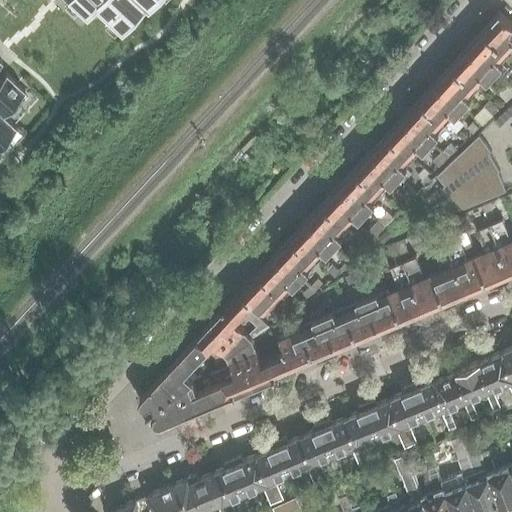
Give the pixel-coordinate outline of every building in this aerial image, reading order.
[(65,0),(80,13),(93,0),(119,25),(141,0),(142,0),(145,2),(147,0),(65,0)] [(511,21),(499,9),(484,26),(507,48),(511,43),(511,21)] [(498,58),(507,48),(484,26),(483,25),(480,28),(481,29),(469,43),(502,74),(508,67),(503,63),(498,58)] [(465,46),(454,59),(477,81),(483,74),(488,79),(495,71),(500,76),(502,74),(469,43),(467,42),(464,45),(465,46)] [(466,93),(477,81),(454,59),(453,60),(452,59),(449,62),(450,63),(438,75),(467,102),(471,105),(475,101),(466,93)] [(0,110),(2,112),(25,88),(6,71),(0,77),(0,110)] [(471,105),(467,102),(438,75),(437,77),(436,76),(433,79),(434,80),(423,92),(447,114),(453,107),(458,112),(463,106),(467,110),(471,105)] [(506,100),(511,94),(511,89),(507,84),(499,93),(506,100)] [(435,127),(447,114),(423,92),(421,94),(420,93),(417,96),(418,97),(408,108),(437,135),(440,131),(435,127)] [(491,114),(497,108),(489,100),(484,106),(491,114)] [(425,148),(437,135),(408,108),(405,112),(404,111),(401,114),(402,115),(393,124),(417,146),(420,143),(425,148)] [(0,141),(15,125),(2,112),(0,110),(0,141)] [(504,110),(499,115),(505,121),(510,116),(504,110)] [(499,115),(493,121),(499,127),(505,121),(499,115)] [(472,133),(478,126),(472,121),(466,127),(472,133)] [(403,161),(417,146),(393,124),(389,129),(388,128),(385,131),(386,132),(378,140),(411,171),(412,170),(403,161)] [(478,134),(436,174),(445,184),(488,152),(491,150),(478,134)] [(371,149),(363,157),(387,179),(388,178),(393,182),(399,176),(403,180),(411,171),(378,140),(373,146),(372,145),(369,148),(371,149)] [(448,157),(457,148),(450,142),(442,151),(448,157)] [(439,166),(448,157),(442,151),(433,160),(439,166)] [(445,184),(441,187),(448,199),(450,198),(497,170),(499,170),(488,152),(445,184)] [(372,195),(387,179),(363,157),(357,163),(356,162),(353,165),(355,166),(348,173),(372,195)] [(448,199),(447,199),(453,212),(506,190),(497,170),(450,198),(448,199)] [(371,196),(372,195),(348,173),(341,181),(340,180),(338,183),(339,184),(333,190),(362,216),(376,201),(371,196)] [(427,175),(421,180),(425,184),(431,179),(427,175)] [(409,188),(403,194),(408,200),(415,193),(409,188)] [(359,220),(362,216),(333,190),(325,198),(324,197),(321,200),(322,201),(318,206),(342,228),(354,215),(359,220)] [(489,202),(482,205),(484,212),(492,209),(489,202)] [(337,233),(342,228),(318,206),(303,222),(331,248),(342,237),(337,233)] [(382,228),(392,218),(385,211),(376,221),(382,228)] [(488,224),(491,229),(510,274),(511,273),(511,235),(509,237),(502,219),(488,224)] [(373,238),(382,228),(376,221),(366,232),(373,238)] [(327,253),(331,248),(303,222),(288,238),(311,260),(322,248),(327,253)] [(425,229),(431,244),(446,238),(440,222),(425,229)] [(489,283),(510,274),(491,229),(488,224),(477,229),(484,246),(475,250),(489,283)] [(382,243),(390,237),(386,232),(378,238),(382,243)] [(445,242),(448,248),(468,292),(489,283),(475,250),(466,254),(459,237),(445,242)] [(306,266),(311,260),(288,238),(272,255),(301,281),(310,270),(306,266)] [(402,258),(409,254),(402,239),(395,242),(402,258)] [(402,258),(395,242),(387,245),(394,261),(402,258)] [(468,292),(448,248),(445,242),(433,247),(440,264),(431,268),(445,302),(468,292)] [(354,245),(343,255),(352,264),(363,254),(354,245)] [(272,255),(257,271),(280,292),(290,282),(295,286),(301,281),(272,255)] [(402,260),(404,266),(423,311),(445,302),(431,268),(422,272),(415,255),(402,260)] [(402,320),(423,311),(404,266),(402,260),(390,265),(396,282),(388,286),(402,320)] [(333,263),(327,270),(335,278),(348,267),(345,263),(339,269),(333,263)] [(356,270),(369,299),(382,329),(402,320),(388,286),(377,290),(367,266),(356,270)] [(344,305),(347,312),(359,338),(382,329),(369,299),(356,270),(345,275),(356,301),(344,305)] [(264,309),(280,292),(257,271),(237,294),(252,308),(257,302),(264,309)] [(316,291),(323,282),(314,273),(306,281),(316,291)] [(271,327),(252,308),(237,294),(213,320),(240,347),(252,339),(271,327)] [(337,348),(359,338),(347,312),(344,305),(323,314),(337,348)] [(307,317),(304,306),(297,308),(301,319),(307,317)] [(295,321),(301,319),(297,308),(291,311),(295,321)] [(279,317),(274,312),(269,317),(273,321),(279,317)] [(301,323),(304,330),(316,357),(337,348),(323,314),(301,323)] [(202,354),(203,355),(209,348),(211,350),(215,347),(213,345),(216,342),(229,355),(240,347),(213,320),(186,348),(197,359),(202,354)] [(277,333),(286,354),(291,368),(299,365),(299,364),(316,357),(304,330),(301,323),(277,333)] [(255,384),(291,368),(286,354),(262,364),(252,339),(240,347),(255,384)] [(511,345),(495,353),(507,383),(511,395),(511,345)] [(255,384),(240,347),(229,355),(227,356),(231,363),(212,370),(217,383),(214,384),(220,399),(223,397),(255,384)] [(186,348),(144,394),(143,395),(142,396),(142,398),(141,399),(142,401),(142,402),(143,404),(144,405),(145,406),(147,406),(148,407),(150,407),(151,407),(153,406),(154,405),(158,402),(177,390),(193,380),(194,379),(189,374),(186,377),(184,375),(203,355),(202,354),(197,359),(186,348)] [(492,389),(507,383),(495,353),(472,362),(485,392),(486,392),(493,410),(500,407),(492,389)] [(469,399),(485,392),(472,362),(449,372),(462,402),(463,402),(470,420),(477,417),(469,399)] [(447,408),(462,402),(449,372),(426,382),(439,411),(440,411),(448,431),(455,428),(447,408)] [(422,384),(420,379),(402,387),(404,391),(403,392),(416,421),(439,411),(426,382),(422,384)] [(186,413),(212,402),(220,399),(214,384),(198,391),(193,380),(177,390),(186,413)] [(177,390),(158,402),(160,406),(156,409),(155,410),(154,411),(153,412),(153,414),(153,415),(153,417),(154,418),(154,419),(155,421),(157,421),(158,422),(159,423),(161,423),(162,423),(164,422),(186,413),(177,390)] [(410,424),(416,421),(403,392),(381,401),(393,431),(396,429),(404,448),(417,442),(410,424)] [(370,440),(393,431),(381,401),(377,403),(375,398),(357,405),(359,410),(358,411),(370,440)] [(365,442),(370,440),(358,411),(335,420),(347,450),(351,448),(359,467),(373,462),(365,442)] [(324,459),(347,450),(335,420),(333,421),(331,416),(312,424),(315,429),(312,430),(324,459)] [(321,461),(324,459),(312,430),(289,440),(301,469),(308,466),(316,485),(329,480),(321,461)] [(465,478),(467,481),(478,511),(485,511),(502,506),(488,473),(473,432),(452,440),(465,478)] [(473,432),(488,473),(502,506),(511,502),(511,467),(511,464),(509,459),(494,465),(489,450),(482,453),(474,432),(473,432)] [(278,479),(301,469),(289,440),(288,440),(286,435),(268,443),(270,448),(266,449),(278,479)] [(243,459),(255,488),(263,485),(271,504),(284,499),(276,480),(278,479),(266,449),(243,459)] [(408,453),(410,460),(418,457),(415,451),(408,453)] [(225,466),(220,468),(232,498),(255,488),(243,459),(241,454),(223,462),(225,466)] [(403,511),(427,511),(423,498),(421,493),(407,454),(395,458),(406,490),(413,498),(400,503),(402,506),(403,511)] [(421,493),(423,498),(427,511),(453,511),(445,490),(441,479),(436,465),(427,468),(434,488),(421,493)] [(236,511),(231,499),(232,498),(220,468),(202,475),(200,471),(195,473),(209,507),(217,504),(219,511),(236,511)] [(195,473),(172,483),(184,511),(198,505),(201,511),(209,507),(195,473)] [(441,479),(445,490),(453,511),(478,511),(467,481),(465,478),(451,483),(449,476),(441,479)] [(156,511),(180,511),(184,511),(172,483),(149,493),(156,511)] [(0,511),(19,511),(30,504),(15,485),(0,496),(0,511)] [(298,499),(296,495),(285,499),(287,506),(296,503),(298,499)] [(354,511),(348,495),(338,498),(343,511),(354,511)] [(140,511),(135,499),(115,507),(112,511),(140,511)] [(378,511),(403,511),(402,506),(400,503),(378,511)]
